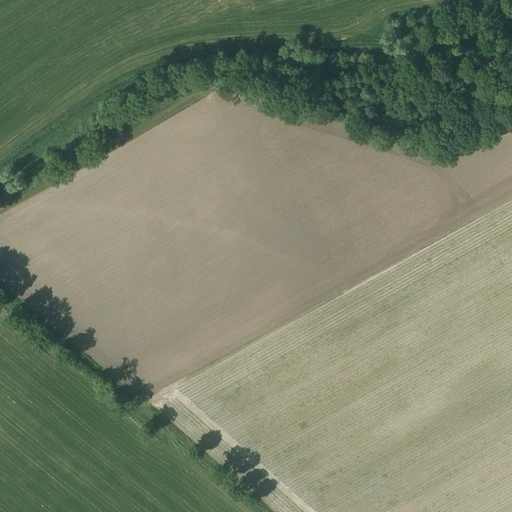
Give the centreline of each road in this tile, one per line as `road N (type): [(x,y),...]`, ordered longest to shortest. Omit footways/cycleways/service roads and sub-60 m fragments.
road 1 (track): [(0,285),(262,511)]
road 2 (track): [(0,164),(116,83),(193,52)]
